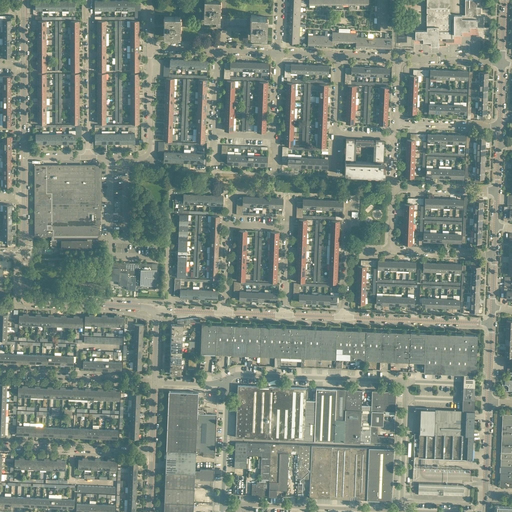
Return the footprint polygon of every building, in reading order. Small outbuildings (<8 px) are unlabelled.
[(248,25),(248,27),(250,27),(250,35),(260,35),(260,36),(266,36),(267,16),(256,16),(256,15),(251,15),(251,16),(220,14),(220,1),(204,0),(203,20),(209,20),(211,20),(211,22),(216,22),(216,27),(222,27),(222,24),(248,25)] [(426,0),(426,30),(415,30),(415,38),(423,38),(423,42),(430,42),(430,46),(438,46),(438,38),(446,38),(446,42),(454,42),(454,34),(462,34),(462,30),(469,30),(469,26),(477,26),(477,18),(477,15),(481,15),(481,7),(477,7),(476,0),(464,0),(465,14),(454,14),(450,13),(449,0),(426,0)] [(0,19),(0,25),(3,26),(11,26),(11,19),(10,19),(10,15),(3,15),(3,19),(0,19)] [(163,36),(169,36),(179,36),(180,16),(175,16),(164,16),(163,36)] [(335,42),(340,42),(340,32),(332,32),(332,36),(331,46),(333,46),(335,44),(335,42)] [(340,42),(348,42),(348,32),(340,32),(340,42)] [(355,47),(356,47),(356,37),(356,33),(348,32),(348,42),(353,43),(353,45),(355,47)] [(475,108),(475,114),(477,114),(480,114),(480,118),(480,119),(485,119),(485,114),(486,114),(486,108),(487,108),(477,108),(475,108)] [(346,139),(345,146),(347,146),(347,152),(345,152),(344,173),(345,173),(348,173),(348,174),(352,174),(352,173),(355,173),(355,174),(360,174),(360,173),(363,173),(363,174),(367,175),(367,173),(370,174),(370,175),(375,175),(375,174),(378,174),(378,175),(382,175),(383,175),(384,174),(384,173),(384,172),(384,171),(384,170),(383,170),(383,168),(383,164),(383,153),(382,153),(382,147),(383,147),(384,141),(375,140),(375,144),(374,144),(374,140),(355,139),(355,143),(354,143),(354,139),(346,139)] [(50,165),(35,165),(35,236),(47,236),(51,236),(51,238),(51,247),(67,247),(98,247),(98,236),(101,236),(101,209),(101,208),(100,208),(100,201),(95,197),(95,165),(59,165),(50,165)] [(484,172),(475,172),(474,181),(479,181),(480,180),(480,178),(484,178),(484,172)] [(183,203),(183,197),(180,196),(175,195),(175,203),(178,203),(178,208),(179,208),(179,210),(174,210),(174,212),(182,213),(183,203)] [(474,197),(473,206),(482,207),(483,201),(483,200),(479,200),(479,198),(478,197),(474,197)] [(110,267),(110,280),(118,280),(118,285),(126,285),(126,289),(135,289),(135,288),(138,288),(148,289),(155,289),(156,285),(157,269),(157,267),(157,263),(153,263),(152,263),(135,262),(135,264),(132,264),(132,263),(129,263),(129,262),(117,262),(112,261),(111,267),(110,267)] [(471,265),(471,271),(480,272),(480,266),(476,265),(476,261),(471,261),(471,265)] [(469,308),(469,311),(477,312),(477,308),(479,308),(478,308),(479,302),(470,301),(469,308)] [(171,323),(171,329),(182,329),(183,324),(190,324),(190,322),(197,322),(197,327),(194,327),(194,330),(195,330),(196,330),(200,330),(200,318),(192,318),(177,320),(177,324),(172,323),(171,323)] [(216,323),(216,324),(201,323),(200,353),(215,354),(216,323)] [(231,324),(217,324),(217,323),(216,323),(215,354),(230,354),(231,324)] [(261,326),(252,325),(246,325),(231,324),(230,354),(274,356),(276,326),(275,326),(261,326),(261,325),(261,326)] [(275,356),(274,366),(276,366),(277,366),(278,366),(278,356),(306,357),(307,327),(306,327),(296,327),(294,327),(291,327),(291,326),(290,326),(290,327),(281,326),(280,326),(276,326),(274,356),(275,356)] [(322,328),(321,328),(307,327),(306,357),(320,358),(322,328)] [(336,328),(336,329),(322,328),(320,358),(335,359),(336,328)] [(351,329),(337,329),(337,328),(336,328),(335,359),(350,359),(351,329)] [(351,329),(350,359),(361,360),(361,365),(365,366),(365,360),(366,329),(366,330),(352,329),(351,329)] [(411,331),(410,331),(410,332),(396,331),(381,330),(366,330),(366,329),(365,360),(409,362),(411,331)] [(409,362),(424,362),(425,332),(416,332),(411,332),(411,331),(409,362)] [(425,332),(424,362),(424,372),(439,373),(440,332),(440,333),(426,332),(425,332)] [(453,373),(455,333),(441,333),(441,332),(440,332),(439,373),(453,373)] [(475,374),(476,374),(477,334),(472,334),(457,333),(455,333),(453,373),(464,374),(475,374)] [(464,374),(463,386),(474,386),(475,374),(464,374)] [(511,390),(511,378),(502,379),(502,388),(503,388),(504,390),(511,390)] [(235,437),(314,440),(315,400),(308,400),(308,398),(306,398),(306,387),(270,386),(269,386),(262,386),(253,385),(253,386),(251,386),(251,385),(237,385),(237,395),(238,395),(238,397),(237,397),(235,437)] [(463,386),(463,398),(474,398),(474,386),(463,386)] [(314,440),(334,441),(336,389),(316,388),(315,400),(314,440)] [(334,441),(344,441),(346,389),(343,389),(339,389),(336,389),(334,441)] [(344,441),(360,442),(361,405),(362,390),(361,390),(357,390),(357,389),(346,389),(344,441)] [(371,401),(371,405),(371,410),(383,411),(395,411),(396,391),(372,390),(371,401)] [(166,446),(166,450),(196,451),(196,456),(203,456),(203,457),(215,458),(215,453),(215,441),(215,436),(216,414),(206,414),(205,414),(205,412),(202,410),(198,410),(198,409),(198,392),(168,391),(168,396),(168,398),(166,444),(166,446)] [(463,398),(462,410),(473,410),(474,398),(463,398)] [(370,442),(371,410),(371,405),(368,405),(361,405),(360,442),(370,442)] [(420,408),(419,433),(434,434),(473,435),(473,430),(474,423),(474,410),(473,410),(462,410),(456,409),(435,409),(420,408)] [(371,410),(370,442),(394,443),(394,436),(377,435),(377,424),(383,425),(383,411),(371,410)] [(511,413),(503,413),(501,452),(511,451),(511,413)] [(473,435),(434,434),(419,433),(418,457),(472,459),(473,435)] [(247,455),(247,442),(235,442),(234,467),(246,468),(247,455)] [(247,442),(247,455),(258,455),(261,456),(261,459),(261,461),(261,468),(270,468),(270,456),(271,443),(247,442)] [(269,495),(272,496),(277,496),(277,489),(286,490),(287,453),(299,453),(299,444),(271,443),(270,456),(270,468),(269,472),(269,480),(269,482),(269,495)] [(304,478),(310,479),(311,445),(299,444),(299,453),(297,489),(304,489),(304,478)] [(309,497),(329,498),(331,446),(311,445),(310,479),(309,497)] [(329,498),(348,499),(350,446),(331,446),(329,498)] [(348,499),(367,499),(369,447),(350,446),(348,499)] [(369,447),(367,499),(391,500),(393,460),(394,448),(369,447)] [(165,471),(165,472),(195,473),(195,475),(195,477),(200,477),(199,478),(213,479),(213,472),(211,472),(212,468),(200,467),(200,469),(195,469),(195,466),(196,462),(196,456),(196,451),(166,450),(165,461),(165,471)] [(471,490),(472,459),(418,457),(413,456),(412,487),(419,488),(471,490)] [(164,487),(194,488),(194,487),(195,486),(198,486),(198,483),(195,483),(195,477),(195,475),(195,473),(165,472),(164,486),(164,487)] [(260,479),(269,480),(269,472),(261,472),(260,479)] [(252,486),(251,495),(256,495),(260,495),(260,487),(263,487),(264,481),(256,481),(256,484),(254,484),(252,483),(252,486)] [(260,487),(260,495),(269,495),(269,482),(264,482),(263,487),(260,487)] [(163,502),(164,502),(164,501),(194,503),(194,502),(194,488),(195,488),(195,487),(194,487),(194,488),(164,487),(164,501),(163,501),(163,502)] [(193,511),(194,503),(164,501),(164,502),(163,511),(193,511)]
